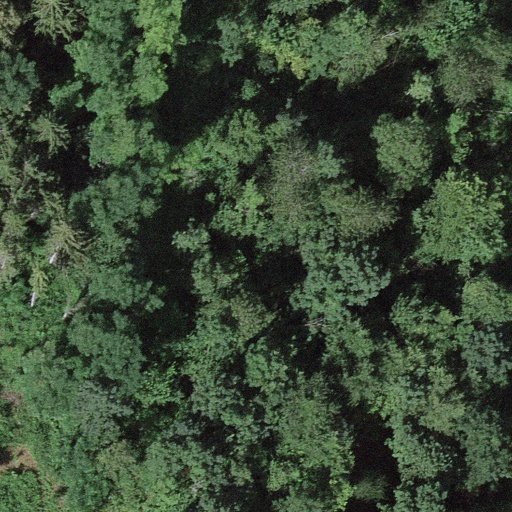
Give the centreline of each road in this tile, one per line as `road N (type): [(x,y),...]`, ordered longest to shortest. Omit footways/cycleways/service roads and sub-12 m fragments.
road 1 (track): [(511,338),(505,0)]
road 2 (track): [(126,511),(144,279),(157,216)]
